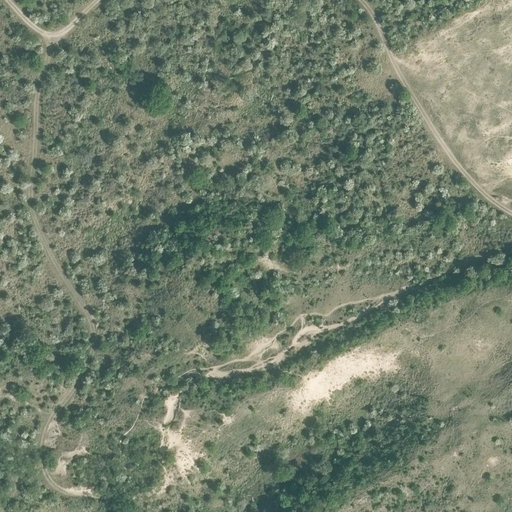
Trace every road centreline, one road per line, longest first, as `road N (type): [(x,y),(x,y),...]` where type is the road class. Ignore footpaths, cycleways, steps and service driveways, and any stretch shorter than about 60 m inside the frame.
road 1 (track): [(113,507),(58,490),(42,454),(54,415),(94,358),(93,332),(37,229),(30,190),(48,41)]
road 2 (track): [(511,213),(458,164),(353,0)]
road 3 (track): [(101,0),(48,41),(5,0)]
